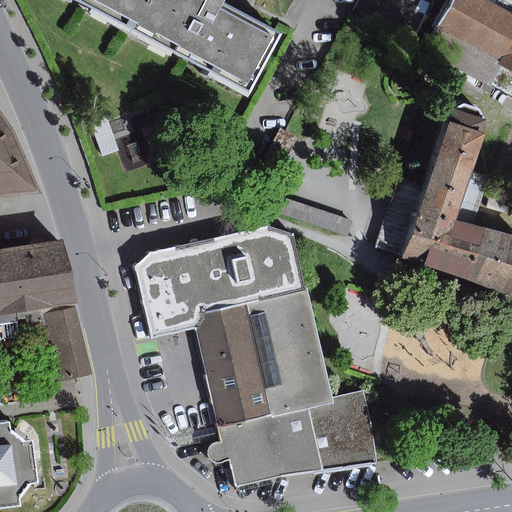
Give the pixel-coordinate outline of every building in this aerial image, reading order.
[(69,0),(135,34),(152,0),(69,0)] [(152,0),(135,34),(243,91),(273,34),(216,4),(218,0),(152,0)] [(503,65),(511,69),(511,14),(485,0),(455,0),(439,30),(503,65)] [(503,65),(439,30),(427,52),(491,86),(503,65)] [(465,105),(456,111),(430,190),(407,258),(511,293),(511,237),(459,221),(490,121),(484,120),(481,110),(465,105)] [(0,196),(42,194),(15,131),(0,108),(0,196)] [(105,112),(89,118),(103,156),(119,150),(105,112)] [(282,129),(266,158),(282,168),(299,138),(282,129)] [(278,169),(266,162),(254,183),(266,190),(278,169)] [(407,258),(430,190),(399,180),(377,245),(376,248),(407,258)] [(267,192),(261,208),(346,238),(347,235),(352,221),(267,192)] [(152,253),(137,269),(154,338),(196,328),(223,443),(219,443),(215,444),(212,445),(210,448),(209,452),(209,456),(211,459),(214,462),(216,463),(219,464),(224,463),(231,461),(237,488),(377,462),(364,392),(332,400),(294,236),(270,227),(152,253)] [(0,251),(0,314),(16,312),(73,301),(60,242),(0,251)] [(87,376),(73,301),(16,312),(17,318),(27,316),(29,329),(46,326),(57,381),(87,376)] [(13,422),(0,423),(0,510),(24,508),(23,501),(33,486),(40,485),(35,442),(27,443),(14,432),(13,422)]
